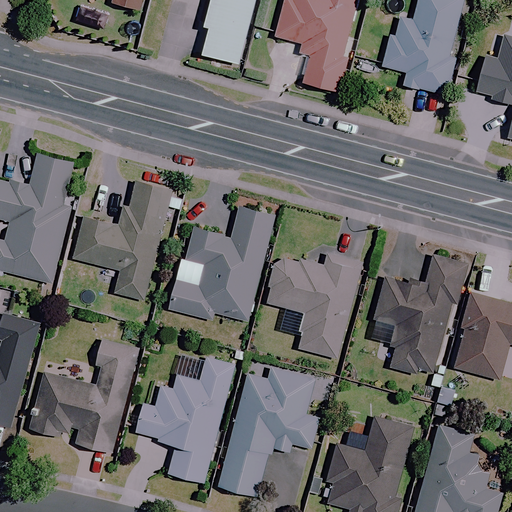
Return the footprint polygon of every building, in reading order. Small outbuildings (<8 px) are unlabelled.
[(111,0),(111,4),(139,11),(142,0),(111,0)] [(211,0),(205,27),(210,28),(203,56),(238,65),(255,0),(211,0)] [(356,0),(283,0),(274,37),(302,44),(300,54),(309,57),(302,84),(338,93),(346,58),(342,57),(356,0)] [(399,16),(394,36),(388,34),(379,66),(383,67),(406,73),(403,85),(446,96),(455,60),(448,58),(463,0),(417,0),(412,20),(399,16)] [(511,39),(504,38),(500,61),(483,58),(477,94),(491,97),(490,101),(511,104),(511,116),(508,142),(511,142),(511,39)] [(73,160),(38,151),(29,187),(0,179),(0,220),(9,223),(5,238),(0,236),(0,271),(50,284),(70,207),(62,205),(73,160)] [(169,195),(121,183),(112,221),(85,214),(74,259),(120,271),(115,293),(143,300),(169,195)] [(273,218),(239,210),(232,237),(193,227),(185,261),(204,265),(199,284),(177,278),(168,311),(212,322),(214,314),(246,323),(273,218)] [(278,256),(270,287),(266,303),(306,314),(297,348),(336,358),(360,270),(341,265),(343,259),(326,254),(322,268),(281,257),(278,256)] [(431,373),(453,304),(456,305),(469,266),(462,264),(434,255),(423,286),(386,274),(372,318),(393,325),(389,339),(397,342),(389,366),(417,374),(419,369),(431,373)] [(462,326),(464,327),(454,369),(500,380),(508,345),(511,345),(511,302),(510,303),(470,293),(462,326)] [(38,327),(4,317),(0,330),(0,425),(10,428),(38,327)] [(32,430),(62,438),(63,434),(71,436),(74,427),(79,429),(76,442),(75,444),(112,453),(137,349),(104,341),(93,385),(46,374),(32,430)] [(135,432),(157,438),(156,443),(175,448),(168,474),(204,483),(234,364),(206,357),(200,381),(178,375),(174,387),(158,383),(153,405),(143,403),(135,432)] [(272,456),(274,449),(290,453),(292,444),(310,449),(318,419),(304,415),(314,379),(271,368),(268,380),(245,375),(217,486),(257,496),(267,455),(272,456)] [(328,503),(348,509),(347,511),(397,511),(400,500),(394,498),(413,427),(373,416),(364,451),(336,444),(325,485),(332,486),(328,503)] [(472,437),(437,427),(429,456),(432,457),(415,511),(497,511),(503,493),(484,488),(489,472),(477,468),(480,456),(468,452),(472,437)]
